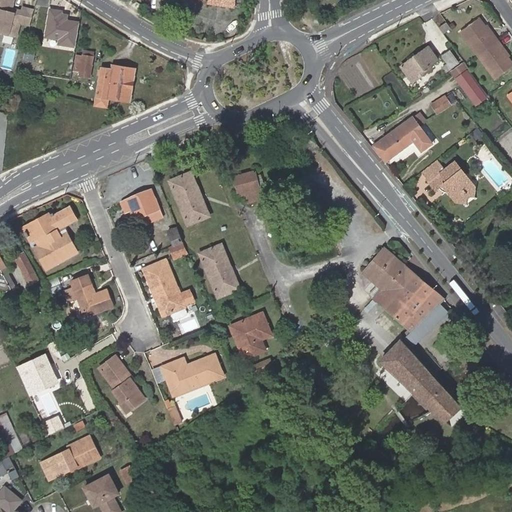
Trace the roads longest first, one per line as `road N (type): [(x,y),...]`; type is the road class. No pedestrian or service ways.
road 1 (tertiary): [(297,95),(511,350)]
road 2 (residential): [(82,170),(138,310),(138,334)]
road 3 (secondary): [(82,170),(199,119),(228,117)]
road 4 (secondary): [(204,87),(192,102),(75,154)]
road 5 (residential): [(213,62),(94,0)]
road 6 (unknown): [(343,151),(453,81)]
